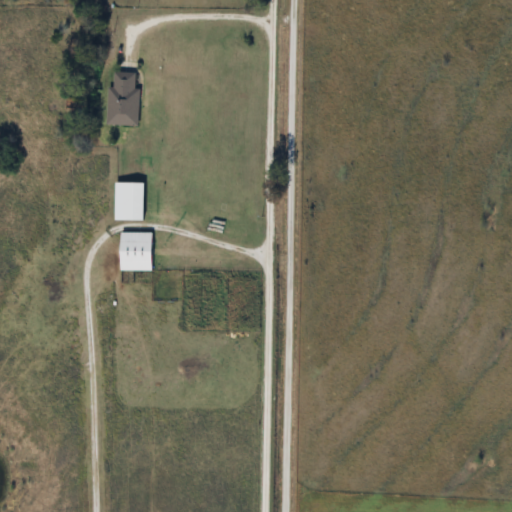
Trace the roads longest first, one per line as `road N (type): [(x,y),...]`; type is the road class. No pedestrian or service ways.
road 1 (residential): [(278,511),(293,0)]
road 2 (residential): [(454,511),(464,0)]
